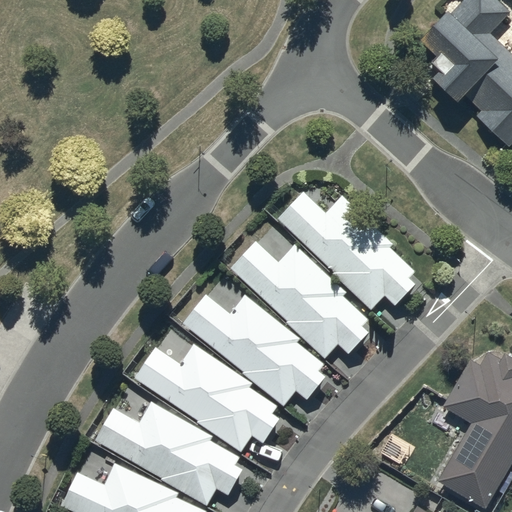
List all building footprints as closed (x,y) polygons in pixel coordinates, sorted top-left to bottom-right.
[(509,14),(495,0),(461,0),(419,43),(434,59),(430,64),(437,71),(430,78),(456,105),(464,97),(481,114),(477,118),(508,149),(511,144),(511,57),(489,33),(509,14)] [(326,213),(303,193),(278,220),(335,273),(332,276),(372,312),(385,298),(396,308),(417,284),(411,279),(417,271),(391,247),(394,243),(342,195),(326,213)] [(257,242),(231,270),(287,322),(286,323),(326,360),(339,346),(349,355),(369,334),(364,329),(371,322),(344,297),(347,293),(295,245),(279,262),(257,242)] [(230,314),(207,296),(184,325),(244,373),(243,374),(284,407),(296,392),(308,401),(326,377),(320,372),(325,365),(298,343),(301,339),(245,295),(230,314)] [(136,371),(132,378),(197,421),(196,423),(241,453),(252,437),(263,445),(280,420),(273,415),(278,407),(250,388),(253,384),(194,345),(181,364),(156,348),(139,373),(136,371)] [(486,509),(511,463),(511,358),(505,355),(502,360),(488,352),(479,368),(469,363),(443,409),(471,425),(438,482),(486,509)] [(95,435),(92,440),(162,479),(161,481),(207,507),(217,490),(229,496),(243,470),(236,466),(241,458),(211,442),(214,437),(151,402),(140,423),(114,409),(99,437),(95,435)] [(63,499),(60,505),(73,511),(205,511),(178,498),(180,494),(117,463),(106,485),(80,472),(66,500),(63,499)]
